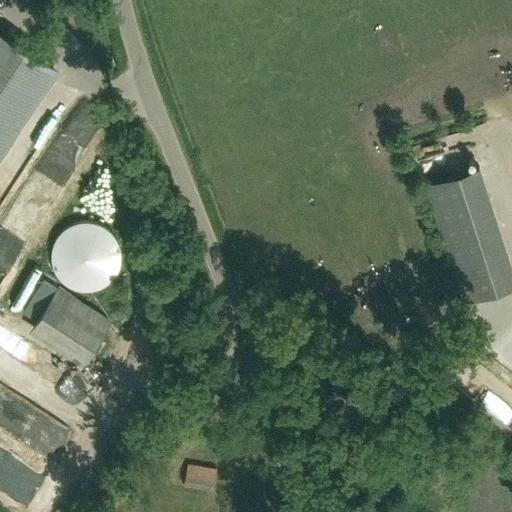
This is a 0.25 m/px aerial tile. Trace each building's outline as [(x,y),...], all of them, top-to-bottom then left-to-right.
[(0,145),(54,63),(0,28),(0,145)] [(70,158),(84,132),(64,121),(50,147),(70,158)] [(426,174),(449,167),(443,145),(454,142),(450,129),(416,138),(426,174)] [(511,270),(478,165),(424,183),(462,301),(511,284),(511,270)] [(23,325),(79,359),(110,308),(93,297),(129,237),(75,204),(40,261),(56,271),(23,325)] [(0,368),(68,406),(81,384),(0,338),(0,368)] [(0,418),(15,394),(0,384),(0,418)] [(58,450),(73,422),(18,393),(3,422),(58,450)] [(0,486),(21,500),(38,475),(0,450),(0,486)] [(185,469),(217,474),(219,460),(187,455),(185,469)]
